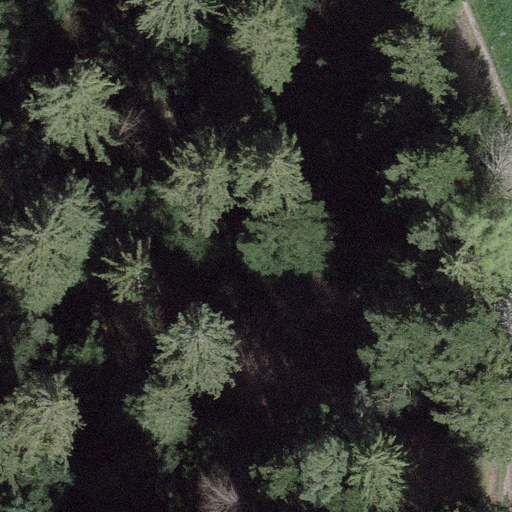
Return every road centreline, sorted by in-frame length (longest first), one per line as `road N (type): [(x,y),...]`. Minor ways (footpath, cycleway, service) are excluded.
road 1 (track): [(511,187),(452,0)]
road 2 (track): [(504,511),(511,371)]
